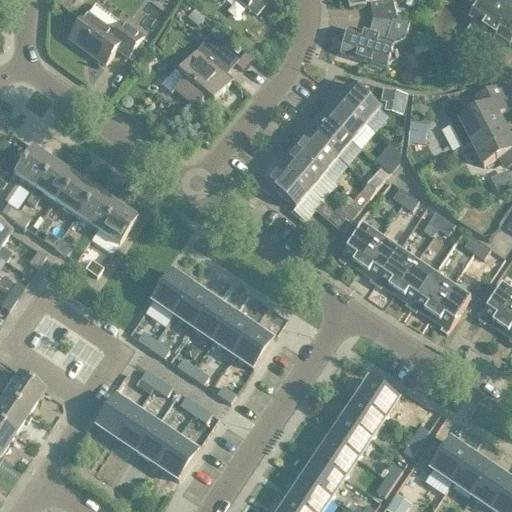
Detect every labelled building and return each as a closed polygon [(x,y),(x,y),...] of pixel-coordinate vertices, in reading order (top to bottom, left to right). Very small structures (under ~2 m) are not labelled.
[(233,0),(255,18),(269,0),(233,0)] [(371,21),(394,23),(390,1),(395,0),(394,0),(340,0),(346,4),(347,10),(368,5),(371,21)] [(490,36),(507,48),(510,43),(511,42),(511,18),(484,0),(480,0),(479,3),(468,5),(470,15),(467,20),(471,23),(460,39),(479,52),(490,36)] [(511,0),(484,0),(511,18),(511,0)] [(142,40),(94,5),(68,41),(104,68),(115,53),(127,61),(142,40)] [(192,12),(186,20),(196,28),(203,20),(192,12)] [(385,72),(387,66),(396,61),(391,51),(393,46),(403,41),(408,23),(394,23),(371,21),(366,37),(346,31),(345,36),(335,42),(340,52),(338,57),(385,72)] [(212,105),(230,84),(222,77),(232,65),(205,42),(177,75),(183,81),(173,93),(194,111),(205,98),(212,105)] [(243,55),(237,64),(234,67),(241,73),(251,62),(243,55)] [(419,69),(423,80),(434,76),(430,65),(419,69)] [(322,94),(364,129),(378,112),(348,87),(340,96),(328,86),(322,94)] [(457,152),(470,146),(502,130),(496,118),(511,110),(499,87),(466,105),(471,116),(445,129),(457,152)] [(322,94),(315,101),(327,111),(320,120),(350,145),(364,129),(322,94)] [(387,106),(385,115),(399,118),(404,98),(385,94),(382,105),(386,106),(387,106)] [(350,145),(320,120),(312,129),(300,119),(294,127),(336,162),(350,145)] [(408,125),(406,145),(423,147),(425,127),(408,125)] [(292,153),(322,179),(336,162),(294,127),(287,135),(299,145),(292,153)] [(502,130),(470,146),(481,169),(495,162),(501,173),(511,167),(511,138),(508,141),(502,130)] [(380,170),(388,177),(398,166),(399,157),(387,148),(373,165),(380,170)] [(31,191),(49,166),(28,152),(29,151),(28,150),(9,178),(10,179),(8,182),(15,186),(18,182),(31,191)] [(284,162),(273,152),(266,160),(308,195),(322,179),(292,153),(284,162)] [(308,195),(266,160),(259,167),(271,178),(264,187),(294,212),(308,195)] [(53,206),(70,180),(49,166),(31,191),(26,200),(34,205),(39,197),(53,206)] [(373,179),(381,186),(388,177),(380,170),(373,179)] [(511,179),(508,181),(504,173),(489,181),(498,199),(511,191),(511,179)] [(366,187),(374,194),(381,186),(373,179),(366,187)] [(73,220),(91,194),(70,180),(53,206),(73,220)] [(374,194),(366,187),(359,195),(368,202),(374,194)] [(400,209),(408,199),(398,192),(391,202),(400,209)] [(0,217),(10,223),(15,215),(4,208),(9,201),(0,194),(0,217)] [(95,234),(112,209),(91,194),(73,220),(95,234)] [(361,211),(368,202),(359,195),(352,204),(361,211)] [(4,208),(15,215),(21,206),(10,199),(9,201),(4,208)] [(408,199),(400,209),(410,215),(417,205),(408,199)] [(342,216),(350,223),(361,211),(352,204),(342,216)] [(320,205),(313,213),(340,235),(347,227),(332,215),(320,205)] [(132,222),(112,209),(95,234),(115,248),(114,249),(115,249),(134,222),(132,221),(132,222)] [(10,223),(21,231),(27,223),(15,215),(10,223)] [(436,233),(443,223),(434,216),(427,226),(436,233)] [(443,223),(436,233),(446,239),(453,229),(443,223)] [(354,277),(379,241),(360,229),(336,264),(354,277)] [(0,259),(4,254),(0,252),(0,246),(6,237),(7,238),(8,237),(0,231),(0,259)] [(46,236),(40,244),(52,252),(57,243),(46,236)] [(472,257),(479,247),(469,240),(463,250),(472,257)] [(396,253),(379,241),(354,277),(372,289),(396,253)] [(52,252),(63,259),(69,251),(57,243),(52,252)] [(479,247),(472,257),(482,263),(489,253),(479,247)] [(414,265),(396,253),(372,289),(390,301),(414,265)] [(26,266),(35,272),(43,260),(34,254),(26,266)] [(88,264),(82,272),(94,280),(100,272),(88,264)] [(432,277),(414,265),(390,301),(408,313),(432,277)] [(192,290),(171,276),(152,306),(172,320),(192,290)] [(432,277),(408,313),(426,325),(450,289),(432,277)] [(5,297),(14,303),(22,291),(13,286),(5,297)] [(469,302),(450,289),(426,325),(445,338),(469,302)] [(478,321),(497,334),(511,310),(511,296),(500,289),(478,321)] [(192,290),(172,320),(192,333),(212,304),(192,290)] [(14,303),(5,297),(0,305),(0,310),(7,315),(14,303)] [(212,304),(192,333),(211,346),(231,317),(212,304)] [(511,310),(497,334),(511,344),(511,310)] [(231,317),(211,346),(231,360),(251,330),(231,317)] [(251,330),(231,360),(251,373),(271,344),(251,330)] [(141,336),(136,345),(149,353),(155,345),(141,336)] [(149,353),(162,362),(168,354),(155,345),(149,353)] [(464,365),(477,374),(484,362),(471,354),(464,365)] [(181,363),(175,371),(188,380),(194,372),(181,363)] [(188,380),(201,389),(207,380),(194,372),(188,380)] [(158,383),(145,374),(139,383),(152,392),(158,383)] [(0,398),(26,415),(40,395),(41,396),(42,394),(14,376),(13,376),(14,377),(0,398)] [(152,392),(166,401),(171,392),(158,383),(152,392)] [(354,403),(383,423),(397,403),(367,383),(354,403)] [(221,390),(215,398),(229,407),(234,399),(221,390)] [(0,398),(0,427),(12,436),(21,423),(24,425),(28,420),(24,417),(26,415),(0,398)] [(95,431),(116,445),(136,415),(115,401),(95,431)] [(197,410),(184,401),(178,409),(191,418),(197,410)] [(341,423),(370,443),(383,423),(354,403),(341,423)] [(197,410),(191,418),(205,427),(211,419),(197,410)] [(136,415),(116,445),(135,458),(156,428),(136,415)] [(395,453),(416,430),(406,420),(384,444),(395,453)] [(341,423),(327,443),(357,463),(370,443),(341,423)] [(0,453),(12,436),(0,427),(0,453)] [(156,428),(135,458),(155,471),(175,441),(156,428)] [(418,448),(427,435),(419,429),(410,442),(418,448)] [(155,471),(176,485),(196,456),(175,441),(155,471)] [(401,455),(409,461),(418,448),(410,442),(401,455)] [(357,463),(327,443),(314,463),(343,483),(357,463)] [(450,487),(470,457),(449,444),(430,473),(450,487)] [(470,457),(450,487),(470,500),(490,471),(470,457)] [(300,483),(330,503),(343,483),(314,463),(300,483)] [(392,487),(400,474),(392,468),(383,482),(392,487)] [(487,511),(491,511),(510,484),(490,471),(470,500),(487,511)] [(375,495),(383,500),(392,487),(383,482),(375,495)] [(323,511),(330,503),(300,483),(287,503),(301,511),(323,511)] [(511,511),(511,485),(510,484),(491,511),(511,511)] [(301,511),(287,503),(280,511),(301,511)]
